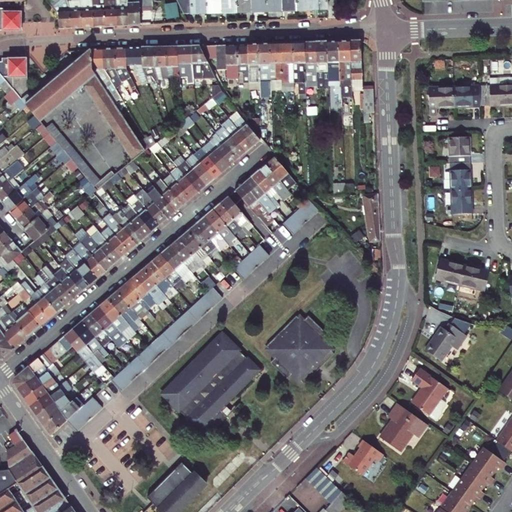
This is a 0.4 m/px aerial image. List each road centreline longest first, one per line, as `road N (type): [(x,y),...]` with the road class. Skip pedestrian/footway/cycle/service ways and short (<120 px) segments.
road 1 (residential): [(227,511),(362,380),(394,313),(384,28)]
road 2 (residential): [(384,28),(0,45)]
road 3 (residential): [(53,461),(322,218)]
road 4 (residential): [(0,376),(264,154)]
road 5 (residential): [(511,129),(493,147),(496,232),(511,250)]
road 6 (residential): [(384,28),(511,24)]
